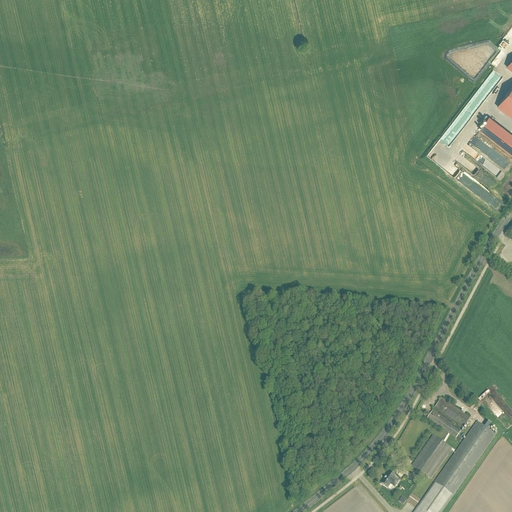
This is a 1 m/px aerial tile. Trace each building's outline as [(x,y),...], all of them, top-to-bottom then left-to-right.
[(511,57),(506,65),(511,69),(511,86),(497,106),(511,117),(511,57)] [(511,153),(511,134),(489,117),(479,129),(511,153)] [(458,125),(442,146),(448,150),(463,129),(458,125)] [(435,165),(443,158),(438,153),(430,160),(435,165)] [(447,158),(443,166),(440,164),(438,167),(442,169),(441,171),(448,175),(454,162),(447,158)] [(476,180),(489,191),(494,186),(481,174),(476,180)] [(505,260),(509,255),(504,251),(500,256),(505,260)] [(507,418),(511,414),(511,413),(492,390),(486,395),(504,417),(505,416),(507,418)] [(434,408),(432,411),(427,418),(456,438),(460,433),(470,418),(441,398),(434,408)] [(477,423),(435,482),(414,511),(442,511),(454,496),(495,436),(477,423)] [(431,480),(452,450),(432,437),(412,466),(431,480)] [(396,486),(399,482),(394,479),(396,477),(389,473),(381,484),(388,488),(390,484),(392,486),(394,485),(396,486)]
